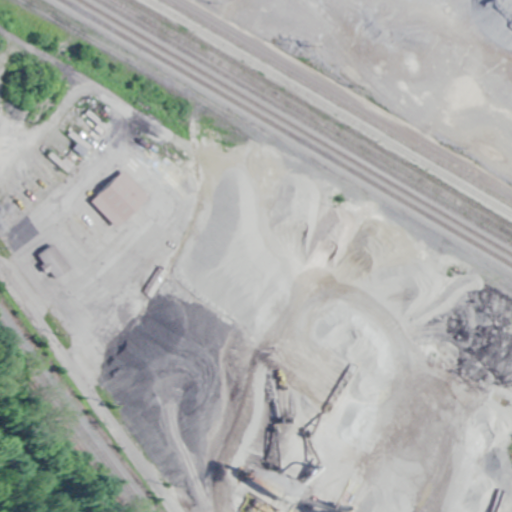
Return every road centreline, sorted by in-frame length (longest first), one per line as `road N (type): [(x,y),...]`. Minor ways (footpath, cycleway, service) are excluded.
road 1 (residential): [(0,270),(176,511)]
road 2 (residential): [(333,511),(398,388)]
